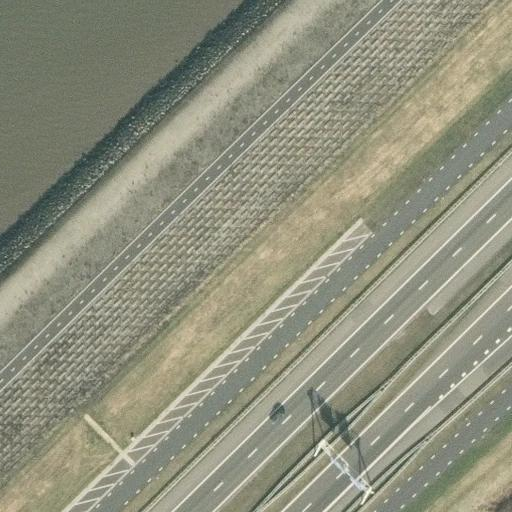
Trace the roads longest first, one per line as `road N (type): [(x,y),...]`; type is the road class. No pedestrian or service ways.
road 1 (unclassified): [(102,511),(511,110)]
road 2 (motorway): [(511,199),(193,511)]
road 3 (motorway): [(302,511),(511,307)]
road 4 (unclassified): [(385,511),(511,394)]
